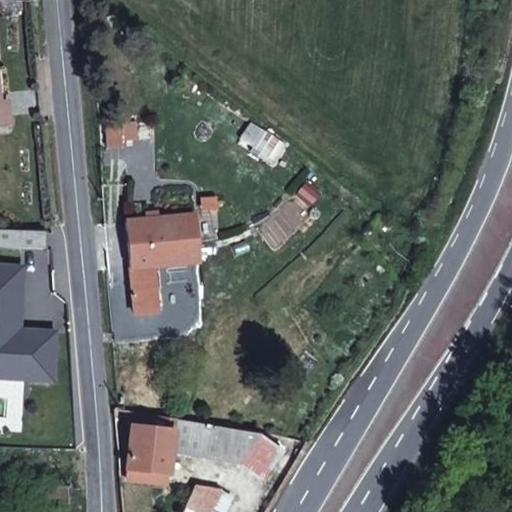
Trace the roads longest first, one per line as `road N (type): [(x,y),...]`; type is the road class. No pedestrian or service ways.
road 1 (tertiary): [(61,0),(93,322),(100,511)]
road 2 (secondary): [(511,134),(484,209),(430,309),(302,511)]
road 3 (secondary): [(364,511),(511,281)]
